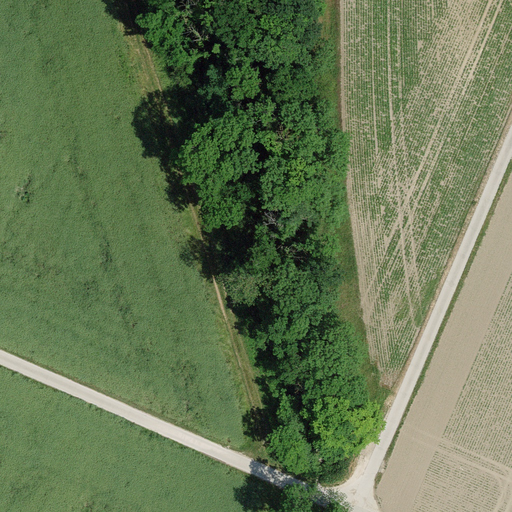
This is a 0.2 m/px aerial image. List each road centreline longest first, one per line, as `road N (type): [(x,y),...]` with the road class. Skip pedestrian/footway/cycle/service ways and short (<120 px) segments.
road 1 (track): [(352,508),(511,134)]
road 2 (track): [(359,511),(0,360)]
